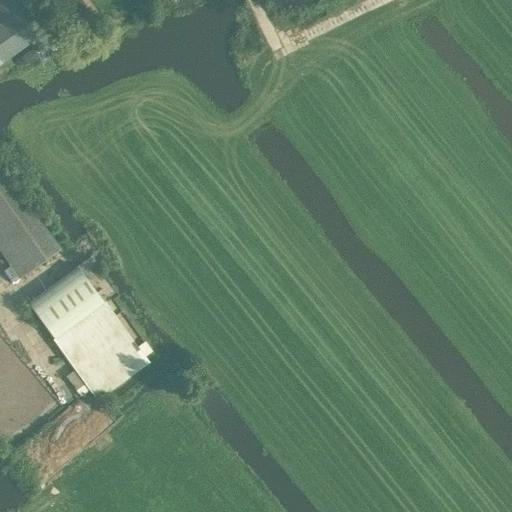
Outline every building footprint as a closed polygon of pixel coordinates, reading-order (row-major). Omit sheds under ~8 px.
[(25,6),(0,22),(0,61),(42,33),(25,6)] [(88,11),(76,21),(85,34),(99,24),(88,11)] [(0,253),(18,279),(58,251),(0,169),(0,253)] [(77,268),(28,304),(54,339),(103,303),(77,268)] [(84,385),(76,391),(81,397),(89,392),(84,385)]
